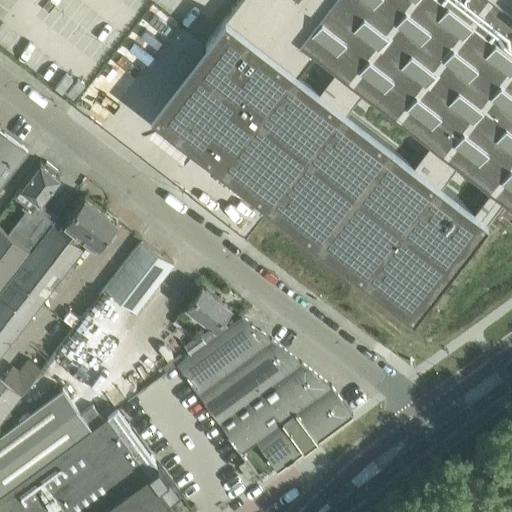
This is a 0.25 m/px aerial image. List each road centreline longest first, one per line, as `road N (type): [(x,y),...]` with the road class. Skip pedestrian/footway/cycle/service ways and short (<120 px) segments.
road 1 (unclassified): [(424,415),(0,80)]
road 2 (tertiary): [(424,415),(308,511)]
road 3 (tertiary): [(336,511),(444,432)]
